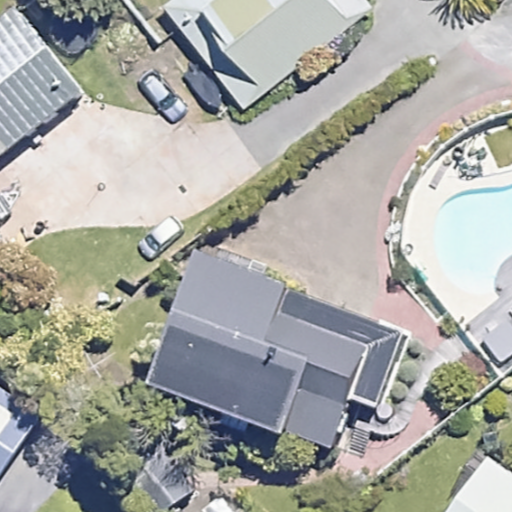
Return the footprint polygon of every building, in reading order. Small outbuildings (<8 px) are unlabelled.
[(172,0),(167,4),(248,107),(376,4),(372,0),(172,0)] [(0,161),(82,95),(18,15),(0,29),(0,161)] [(408,338),(206,260),(158,386),(332,453),(354,398),(381,409),(408,338)] [(0,482),(45,417),(0,386),(0,482)] [(511,511),(511,470),(492,457),(454,511),(511,511)]
